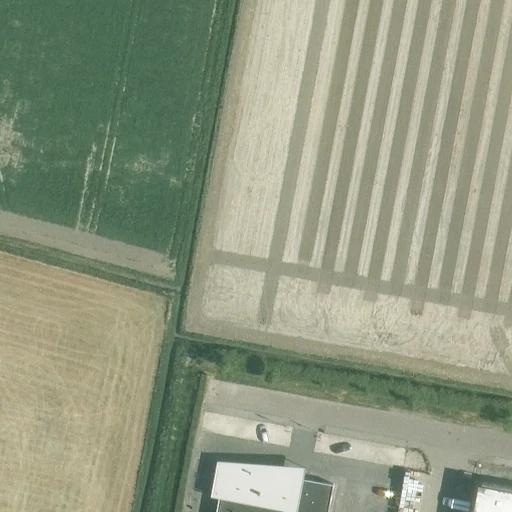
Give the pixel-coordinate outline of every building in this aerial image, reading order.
[(444,0),(441,15),(504,29),(510,0),(444,0)] [(437,58),(463,62),(467,37),(442,32),(437,58)] [(375,357),(404,361),(443,149),(414,145),(375,357)] [(449,387),(511,397),(511,369),(455,360),(449,387)] [(293,472),(292,476),(219,463),(213,496),(219,497),(216,511),(328,511),(334,484),(301,478),(302,473),(293,472)] [(471,511),(511,511),(511,490),(476,485),(471,511)]
